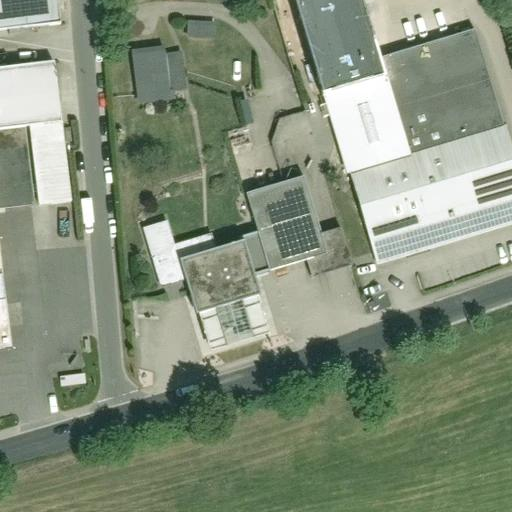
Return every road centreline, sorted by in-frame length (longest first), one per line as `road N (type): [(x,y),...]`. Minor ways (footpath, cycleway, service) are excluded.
road 1 (residential): [(120,422),(82,0)]
road 2 (secondary): [(120,422),(511,287)]
road 3 (secondary): [(0,456),(120,422)]
